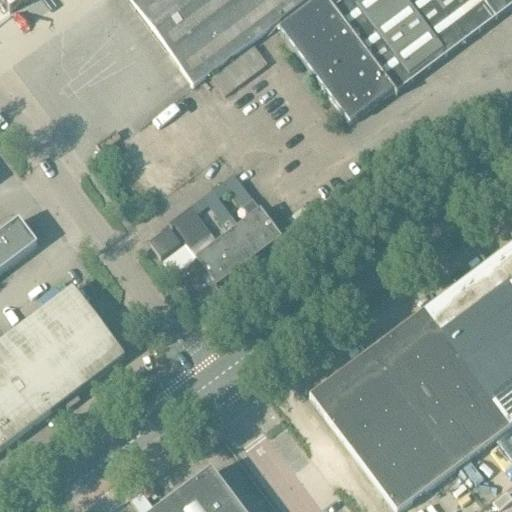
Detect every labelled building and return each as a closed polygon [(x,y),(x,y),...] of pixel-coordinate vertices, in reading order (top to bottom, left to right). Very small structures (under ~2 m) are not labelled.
[(0,0),(0,8),(8,19),(32,0),(0,0)] [(511,0),(125,0),(191,88),(272,29),(344,127),(511,3),(511,0)] [(224,100),(266,68),(253,50),(210,81),(224,100)] [(280,243),(252,205),(232,179),(223,185),(243,212),(250,221),(238,231),(259,259),(280,243)] [(217,203),(229,194),(223,185),(211,195),(217,203)] [(259,259),(238,231),(217,203),(211,195),(202,202),(208,210),(222,228),(228,238),(217,247),(238,275),(259,259)] [(202,202),(190,211),(196,219),(208,210),(202,202)] [(238,275),(217,247),(196,219),(190,211),(179,219),(168,227),(185,249),(163,266),(173,280),(195,263),(216,291),(238,275)] [(0,253),(11,268),(38,248),(19,224),(0,238),(0,253)] [(160,263),(180,248),(168,232),(149,247),(160,263)] [(390,511),(405,511),(511,432),(511,431),(511,248),(308,402),(390,511)] [(0,276),(11,268),(0,253),(0,276)] [(0,349),(50,416),(124,361),(72,293),(0,346),(0,349)] [(0,453),(13,444),(50,416),(0,349),(0,453)] [(237,511),(210,476),(162,511),(237,511)]
